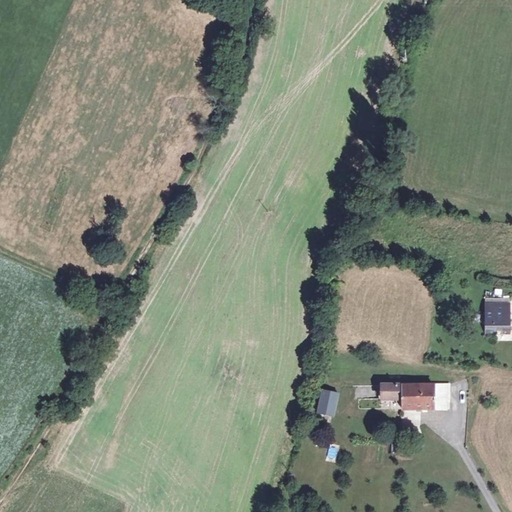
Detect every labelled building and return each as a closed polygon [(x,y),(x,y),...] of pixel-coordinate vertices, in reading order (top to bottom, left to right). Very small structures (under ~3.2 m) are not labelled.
[(505,295),(479,295),(479,303),(502,303),(502,310),(505,309),(505,295)] [(502,303),(479,303),(480,332),(492,331),(492,327),(497,326),(497,331),(506,331),(505,309),(502,310),(502,303)] [(413,408),(413,383),(387,383),(387,376),(376,376),(376,408),(413,408)] [(413,408),(444,408),(444,382),(413,383),(413,408)] [(331,418),(336,393),(316,388),(310,413),(331,418)]
